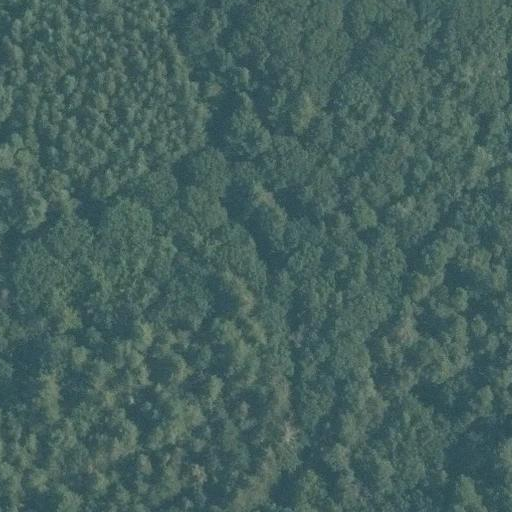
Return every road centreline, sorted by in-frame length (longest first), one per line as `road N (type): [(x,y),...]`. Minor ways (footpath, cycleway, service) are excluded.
road 1 (track): [(281,511),(313,465),(511,67)]
road 2 (track): [(313,465),(153,0)]
